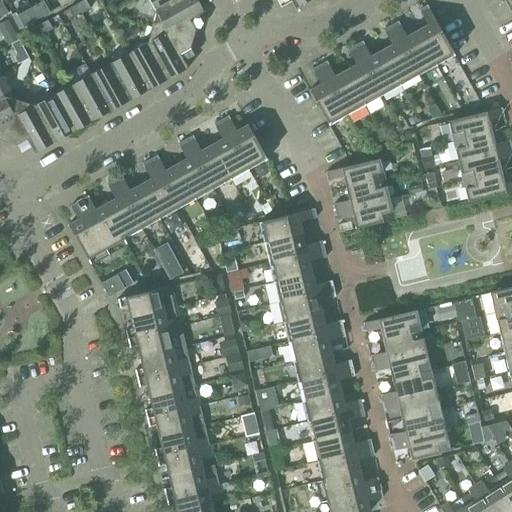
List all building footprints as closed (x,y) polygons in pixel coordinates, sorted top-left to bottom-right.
[(44,0),(31,8),(37,19),(50,12),(44,0)] [(87,0),(83,0),(78,3),(83,12),(91,7),(87,0)] [(179,0),(157,13),(150,42),(170,78),(189,67),(181,53),(191,47),(196,29),(190,19),(205,11),(198,0),(179,0)] [(150,0),(157,12),(157,13),(179,0),(150,0)] [(83,12),(78,3),(69,8),(74,17),(83,12)] [(428,24),(418,30),(437,65),(455,55),(428,5),(420,9),(428,24)] [(37,19),(31,8),(18,15),(24,26),(37,19)] [(48,20),(40,24),(45,33),(53,28),(48,20)] [(399,21),(392,25),(419,75),(437,65),(418,30),(407,36),(399,21)] [(45,33),(40,24),(31,29),(36,38),(45,33)] [(393,44),(382,50),(402,85),(419,75),(392,25),(384,29),(393,44)] [(14,29),(4,35),(9,43),(19,38),(14,29)] [(363,41),(356,45),(384,95),(402,85),(382,50),(371,56),(363,41)] [(150,44),(131,54),(150,89),(170,78),(150,42),(150,44)] [(357,64),(346,70),(366,105),(384,95),(356,45),(349,49),(357,64)] [(17,53),(15,57),(19,63),(29,57),(24,49),(17,53)] [(131,54),(112,64),(131,99),(150,89),(131,54)] [(327,61),(320,65),(348,115),(366,105),(346,70),(336,75),(327,61)] [(112,64),(93,75),(112,110),(131,99),(112,64)] [(348,115),(320,65),(313,69),(321,84),(310,90),(330,125),(348,115)] [(93,75),(74,85),(93,120),(112,110),(93,75)] [(74,85),(55,96),(74,131),(93,120),(74,85)] [(36,106),(35,106),(55,142),(74,131),(55,96),(36,106)] [(5,97),(0,99),(0,138),(17,144),(28,138),(36,152),(55,142),(35,106),(5,97)] [(433,118),(441,113),(434,103),(427,108),(433,118)] [(449,120),(454,141),(493,131),(490,119),(505,116),(503,107),(449,120)] [(229,115),(222,119),(250,169),(268,159),(249,124),(237,130),(229,115)] [(416,116),(409,119),(412,125),(419,121),(416,116)] [(223,138),(212,144),(232,179),(250,169),(222,119),(215,123),(223,138)] [(404,120),(399,122),(404,131),(409,128),(404,120)] [(454,141),(459,161),(511,147),(511,145),(511,140),(496,143),(493,131),(454,141)] [(193,135),(186,139),(214,189),(232,179),(212,144),(202,150),(193,135)] [(187,158),(177,164),(196,199),(214,189),(186,139),(179,143),(187,158)] [(511,147),(459,161),(463,180),(502,171),(499,159),(511,156),(511,147)] [(439,153),(433,154),(436,166),(442,165),(439,153)] [(425,168),(435,166),(432,154),(422,157),(425,168)] [(158,155),(150,159),(178,209),(196,199),(177,164),(166,170),(158,155)] [(344,176),(347,188),(386,178),(381,158),(327,171),(329,179),(344,176)] [(152,178),(141,184),(160,219),(178,209),(150,159),(143,163),(152,178)] [(502,171),(463,180),(468,201),(511,190),(511,181),(505,183),(502,171)] [(430,188),(437,187),(434,172),(426,174),(430,188)] [(122,175),(115,179),(143,228),(160,219),(141,184),(131,190),(122,175)] [(335,203),(336,211),(390,198),(386,178),(347,188),(350,200),(335,203)] [(116,198),(106,203),(125,238),(143,228),(115,179),(108,183),(116,198)] [(428,198),(426,190),(415,193),(417,201),(428,198)] [(89,195),(80,200),(110,253),(128,243),(125,238),(106,203),(96,209),(89,195)] [(433,209),(442,207),(439,197),(431,199),(433,209)] [(390,198),(336,211),(338,219),(353,216),(356,228),(395,218),(390,198)] [(110,253),(80,200),(71,205),(79,218),(69,224),(91,263),(110,253)] [(268,202),(261,206),(265,213),(272,209),(268,202)] [(260,222),(265,242),(303,233),(300,221),(317,217),(315,208),(260,222)] [(265,242),(269,262),(325,248),(323,240),(306,244),(303,233),(265,242)] [(169,244),(155,251),(172,281),(185,273),(169,244)] [(269,262),(274,282),(313,272),(310,260),(327,256),(325,248),(269,262)] [(227,272),(237,269),(234,259),(224,262),(227,272)] [(120,272),(118,273),(126,287),(134,282),(126,269),(120,272)] [(239,269),(227,272),(231,292),(244,289),(241,279),(239,269)] [(274,282),(279,301),(335,288),(333,280),(316,284),(313,272),(274,282)] [(102,282),(109,296),(125,287),(118,273),(102,282)] [(212,291),(225,288),(221,274),(209,277),(212,291)] [(128,305),(131,317),(176,306),(172,285),(119,298),(121,307),(128,305)] [(511,286),(490,292),(495,312),(511,307),(511,286)] [(279,301),(284,321),(323,312),(320,300),(336,296),(335,288),(279,301)] [(243,290),(234,292),(236,299),(245,297),(243,290)] [(219,316),(231,313),(227,299),(215,302),(219,316)] [(472,299),(454,303),(459,321),(462,320),(476,317),(472,299)] [(456,316),(453,304),(438,308),(441,320),(456,316)] [(126,330),(128,338),(181,325),(176,306),(131,317),(133,328),(126,330)] [(511,307),(495,312),(500,332),(511,328),(511,307)] [(381,327),(383,339),(422,330),(417,310),(363,322),(366,331),(381,327)] [(284,321),(289,341),(344,328),(342,320),(325,324),(323,312),(284,321)] [(480,317),(462,322),(467,339),(484,335),(480,317)] [(246,320),(240,321),(242,331),(252,329),(251,323),(246,320)] [(232,322),(222,324),(225,336),(235,333),(232,322)] [(181,325),(128,338),(130,347),(137,345),(140,356),(186,345),(181,325)] [(289,341),(293,361),(332,351),(329,340),(346,336),(344,328),(289,341)] [(511,328),(500,332),(505,352),(511,349),(511,328)] [(371,355),(373,362),(427,349),(422,330),(383,339),(386,351),(371,355)] [(220,343),(223,356),(238,353),(235,340),(220,343)] [(143,367),(136,369),(138,378),(191,365),(186,345),(140,356),(143,367)] [(390,367),(393,379),(432,369),(427,349),(373,362),(375,370),(390,367)] [(254,350),(246,352),(249,363),(257,361),(254,350)] [(293,361),(298,380),(354,367),(352,359),(335,363),(332,351),(293,361)] [(226,357),(230,372),(243,369),(239,354),(226,357)] [(465,362),(451,365),(456,384),(470,381),(465,362)] [(476,379),(485,377),(482,364),(473,366),(476,379)] [(147,384),(150,396),(196,385),(191,365),(138,378),(140,386),(147,384)] [(298,380),(303,401),(342,391),(339,379),(356,375),(354,367),(298,380)] [(381,394),(383,402),(437,389),(432,369),(393,379),(396,391),(381,394)] [(247,384),(244,373),(232,376),(235,387),(247,384)] [(479,389),(486,388),(483,379),(477,380),(479,389)] [(145,409),(148,417),(201,405),(196,385),(150,396),(153,407),(145,409)] [(256,391),(261,411),(279,406),(274,386),(256,391)] [(400,407),(403,418),(441,409),(437,389),(383,402),(385,410),(400,407)] [(303,401),(308,421),(363,407),(361,399),(345,403),(342,391),(303,401)] [(250,402),(248,395),(238,397),(240,404),(250,402)] [(157,424),(159,435),(205,424),(201,405),(148,417),(150,426),(157,424)] [(308,421),(313,440),(351,431),(349,419),(365,415),(363,407),(308,421)] [(390,434),(392,442),(446,429),(441,409),(403,418),(405,430),(390,434)] [(494,418),(492,410),(484,412),(486,420),(494,418)] [(248,429),(257,426),(253,413),(242,416),(244,427),(248,429)] [(477,413),(466,415),(468,423),(479,420),(477,413)] [(272,421),(265,423),(267,430),(274,428),(272,421)] [(479,421),(469,423),(474,443),(484,441),(479,421)] [(508,421),(487,426),(493,436),(494,437),(511,426),(508,421)] [(155,448),(157,457),(210,444),(205,424),(159,435),(162,447),(155,448)] [(487,426),(481,427),(485,441),(493,436),(487,426)] [(271,450),(281,448),(276,428),(266,431),(271,450)] [(446,429),(392,442),(394,450),(409,446),(412,459),(451,449),(446,429)] [(313,440),(317,460),(373,447),(371,439),(354,443),(351,431),(313,440)] [(166,464),(169,475),(203,467),(200,455),(212,452),(210,444),(157,457),(159,466),(166,464)] [(317,460),(322,479),(322,480),(361,470),(358,459),(375,455),(373,447),(317,460)] [(266,459),(264,452),(252,455),(254,462),(266,459)] [(449,465),(447,457),(437,459),(439,467),(449,465)] [(273,460),(275,470),(284,468),(282,458),(273,460)] [(505,470),(495,477),(511,503),(511,465),(510,463),(503,467),(505,470)] [(165,488),(167,497),(220,484),(215,464),(203,467),(169,475),(172,486),(165,488)] [(427,480),(434,475),(428,466),(420,471),(427,480)] [(318,481),(323,502),(381,488),(379,479),(364,482),(361,470),(322,480),(322,479),(318,481)] [(483,480),(476,484),(493,511),(511,511),(511,503),(495,477),(485,484),(483,480)] [(176,503),(177,511),(189,511),(213,506),(210,495),(222,492),(220,484),(167,497),(169,505),(176,503)] [(471,492),(461,499),(469,511),(493,511),(476,484),(469,489),(471,492)] [(381,488),(323,502),(325,511),(365,511),(371,511),(368,500),(383,496),(381,488)] [(469,511),(461,499),(450,505),(448,502),(441,507),(444,511),(469,511)]
